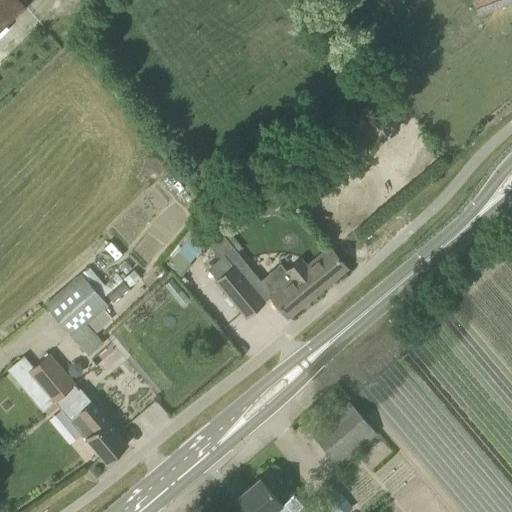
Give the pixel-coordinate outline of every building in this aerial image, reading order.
[(0,0),(0,33),(28,6),(21,0),(0,0)] [(511,0),(475,0),(481,13),(511,1),(511,0)] [(253,196),(254,214),(283,213),(282,194),(253,196)] [(329,246),(307,263),(301,256),(292,263),(285,269),(292,277),(271,296),(288,317),(348,268),(329,246)] [(224,254),(208,268),(217,279),(216,280),(247,316),(265,301),(234,264),(233,264),(224,254)] [(133,271),(124,280),(130,286),(140,277),(133,271)] [(104,308),(108,304),(82,273),(45,305),(92,359),(107,346),(95,332),(112,318),(104,308)] [(106,294),(112,301),(129,287),(123,280),(106,294)] [(164,287),(181,307),(189,300),(172,280),(164,287)] [(77,387),(74,384),(76,383),(50,353),(28,371),(61,408),(107,462),(128,444),(82,390),(79,386),(77,387)] [(338,464),(375,433),(350,402),(312,433),(338,464)] [(290,511),(302,502),(272,468),(261,478),(260,477),(238,495),(252,511),(290,511)] [(334,511),(346,511),(352,507),(330,482),(318,493),(334,511)]
